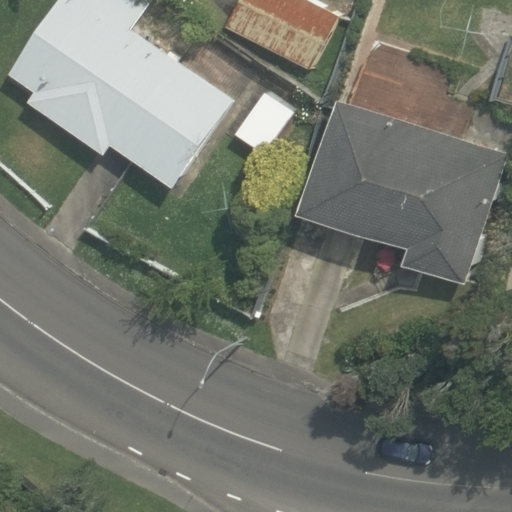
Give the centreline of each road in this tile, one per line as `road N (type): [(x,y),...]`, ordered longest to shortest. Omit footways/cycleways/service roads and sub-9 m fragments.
road 1 (tertiary): [(366,474),(276,450),(128,388),(0,288)]
road 2 (tertiary): [(511,491),(366,474)]
